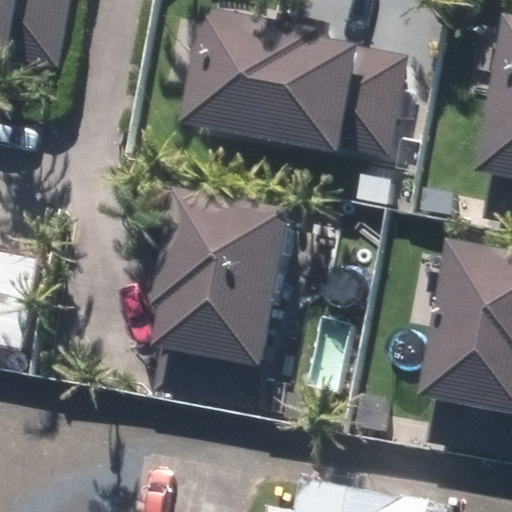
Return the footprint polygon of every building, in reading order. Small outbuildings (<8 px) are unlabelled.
[(65,68),(77,0),(0,0),(0,66),(20,70),(22,60),(65,68)] [(396,157),(414,61),(329,46),(330,39),(214,18),(194,131),(351,159),(353,149),(396,157)] [(511,100),(496,179),(503,180),(495,220),(511,222),(511,100)] [(397,185),(367,180),(363,202),(393,209),(397,185)] [(459,196),(432,193),(429,214),(456,217),(459,196)] [(168,391),(263,409),(269,374),(273,374),(301,217),(184,198),(174,258),(167,257),(158,307),(166,308),(165,311),(172,313),(165,356),(175,357),(168,391)] [(0,349),(30,355),(46,260),(0,252),(0,349)] [(511,265),(470,257),(444,399),(450,401),(442,442),(511,454),(511,265)] [(323,426),(327,404),(299,399),(295,422),(323,426)] [(394,403),(371,399),(366,429),(388,434),(394,403)] [(438,511),(440,505),(310,485),(305,511),(287,511),(275,510),(275,511),(438,511)]
